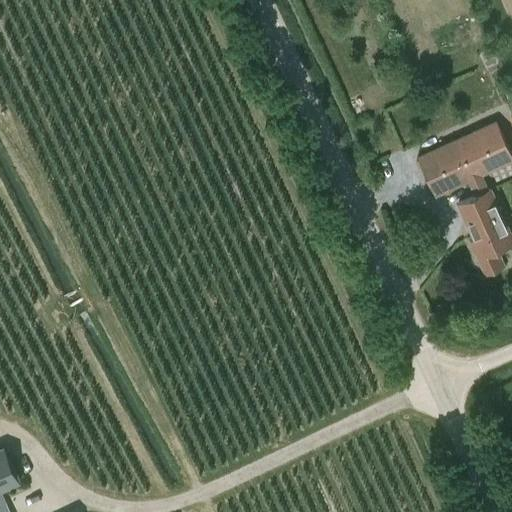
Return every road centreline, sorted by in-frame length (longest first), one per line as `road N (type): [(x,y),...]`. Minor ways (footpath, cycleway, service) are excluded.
road 1 (tertiary): [(438,385),(260,0)]
road 2 (tertiary): [(497,511),(438,385)]
